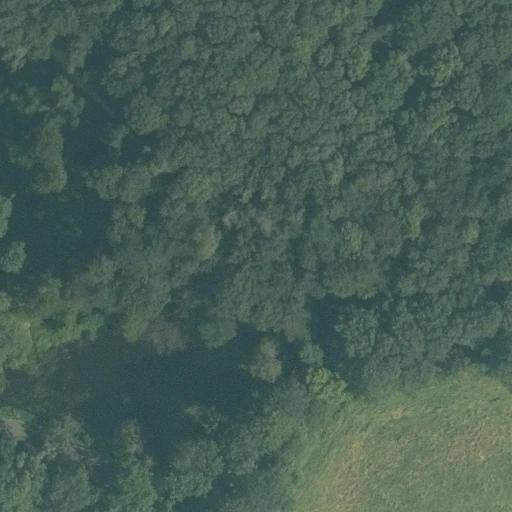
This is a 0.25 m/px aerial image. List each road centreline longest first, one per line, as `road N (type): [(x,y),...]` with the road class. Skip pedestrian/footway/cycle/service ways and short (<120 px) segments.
road 1 (track): [(0,9),(137,143),(211,179),(284,187),(371,151),(511,147)]
road 2 (track): [(97,285),(231,306),(300,335)]
